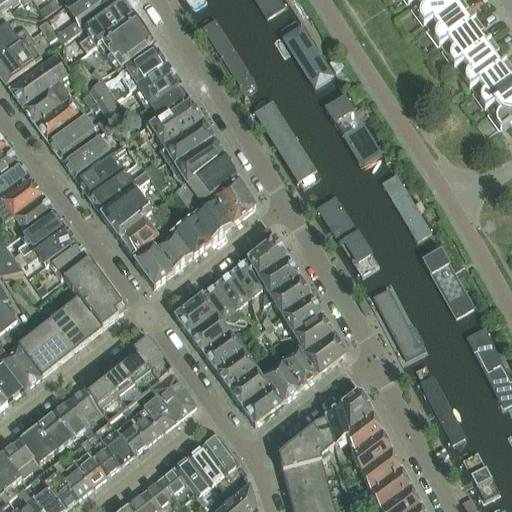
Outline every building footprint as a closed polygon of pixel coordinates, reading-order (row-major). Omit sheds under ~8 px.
[(0,0),(0,2),(8,13),(20,4),(23,8),(30,3),(28,0),(0,0)] [(78,0),(64,11),(75,27),(57,39),(65,51),(84,38),(79,31),(121,1),(120,0),(78,0)] [(201,0),(180,0),(192,19),(207,9),(201,0)] [(260,0),(266,9),(280,0),(260,0)] [(401,0),(408,8),(419,0),(401,0)] [(419,0),(408,8),(423,29),(459,3),(453,7),(448,0),(419,0)] [(423,29),(427,35),(439,50),(475,24),(474,24),(469,28),(462,19),(468,15),(459,3),(423,29)] [(135,24),(123,4),(85,32),(91,40),(81,48),(88,58),(99,50),(135,24)] [(55,5),(40,15),(45,22),(60,12),(55,5)] [(211,22),(196,31),(243,105),(257,96),(211,22)] [(12,23),(5,27),(0,31),(0,63),(31,41),(32,43),(32,42),(20,25),(12,23)] [(117,76),(152,51),(152,52),(153,51),(152,50),(136,25),(136,24),(135,24),(99,50),(117,76)] [(301,24),(283,36),(321,95),(339,84),(301,24)] [(483,36),(475,24),(439,50),(454,71),(490,45),(489,45),(484,49),(478,40),(483,36)] [(57,41),(47,26),(39,32),(50,47),(57,41)] [(41,62),(29,47),(33,44),(32,42),(32,43),(31,41),(0,63),(0,81),(5,89),(41,62)] [(454,71),(458,77),(469,92),(505,66),(499,70),(493,61),(498,57),(490,45),(454,71)] [(82,63),(88,58),(84,52),(77,57),(82,63)] [(137,92),(138,93),(168,74),(156,55),(127,75),(121,79),(132,96),(137,92)] [(338,61),(329,67),(335,77),(344,71),(338,61)] [(63,82),(48,62),(9,94),(23,113),(63,82)] [(511,78),(511,75),(505,66),(469,92),(485,113),(511,93),(511,86),(508,82),(511,78)] [(82,88),(92,81),(84,70),(78,74),(81,78),(75,82),(80,89),(76,92),(79,96),(85,92),(82,88)] [(179,92),(168,74),(138,93),(149,111),(179,92)] [(85,92),(89,98),(90,97),(105,87),(99,77),(92,81),(82,88),(85,92)] [(63,82),(23,113),(34,129),(56,113),(54,110),(68,100),(58,86),(63,82)] [(119,95),(113,99),(105,87),(90,97),(91,98),(83,103),(91,115),(99,110),(107,122),(98,128),(106,140),(130,124),(118,107),(124,103),(119,95)] [(349,96),(356,107),(366,100),(358,90),(349,96)] [(141,119),(151,135),(191,110),(179,92),(149,111),(150,113),(141,119)] [(511,93),(485,113),(499,133),(501,136),(511,127),(511,93)] [(344,98),(323,112),(364,172),(385,158),(344,98)] [(34,129),(47,147),(83,120),(70,103),(56,113),(34,129)] [(270,105),(251,117),(300,196),(319,184),(270,105)] [(202,128),(191,110),(151,135),(162,153),(202,128)] [(95,137),(84,121),(83,120),(47,147),(60,164),(95,137)] [(202,128),(162,153),(174,171),(213,146),(202,128)] [(62,167),(76,186),(112,160),(97,140),(62,167)] [(225,164),(213,146),(174,171),(185,189),(225,164)] [(0,156),(0,180),(18,168),(7,152),(0,156)] [(88,203),(124,178),(112,160),(76,186),(88,203)] [(185,189),(175,197),(190,218),(236,182),(225,164),(185,189)] [(0,204),(30,183),(18,168),(0,180),(0,204)] [(160,196),(168,191),(154,169),(146,175),(160,196)] [(88,203),(97,216),(100,219),(132,196),(150,183),(144,175),(130,186),(124,178),(88,203)] [(402,178),(387,187),(419,242),(434,233),(402,178)] [(0,221),(3,225),(42,200),(30,183),(0,204),(0,221)] [(255,213),(238,185),(225,195),(243,223),(255,213)] [(230,233),(243,223),(225,195),(212,205),(215,209),(230,233)] [(146,217),(132,196),(100,219),(116,242),(146,217)] [(15,222),(26,236),(54,216),(42,200),(3,225),(5,229),(15,222)] [(329,204),(315,213),(357,282),(372,273),(329,204)] [(116,242),(118,243),(132,263),(134,261),(178,226),(164,209),(149,220),(146,217),(116,242)] [(211,248),(230,233),(215,209),(195,225),(211,248)] [(66,233),(54,216),(26,236),(26,237),(21,240),(27,249),(20,253),(26,262),(66,233)] [(211,248),(195,225),(175,240),(192,263),(211,248)] [(38,253),(49,268),(77,249),(66,233),(26,262),(38,253)] [(173,278),(192,263),(175,240),(155,255),(173,278)] [(273,274),(287,264),(274,243),(260,255),(273,274)] [(0,278),(21,274),(2,246),(0,246),(0,278)] [(90,266),(77,249),(49,268),(62,286),(90,266)] [(154,293),(173,278),(155,255),(153,252),(137,265),(134,266),(154,293)] [(438,253),(422,262),(453,317),(469,308),(438,253)] [(273,274),(260,255),(247,265),(260,283),(273,274)] [(264,306),(298,283),(287,264),(273,274),(260,283),(263,288),(269,297),(265,300),(264,306)] [(248,300),(263,288),(260,283),(247,265),(232,277),(248,300)] [(124,312),(90,266),(62,286),(79,309),(76,311),(97,338),(123,318),(123,317),(123,313),(124,312)] [(248,300),(232,277),(217,289),(234,312),(235,311),(248,300)] [(283,320),(309,302),(298,283),(264,306),(264,310),(273,305),(283,320)] [(42,287),(35,291),(40,299),(47,294),(42,287)] [(235,311),(234,312),(217,289),(201,301),(215,320),(218,324),(233,327),(242,321),(235,311)] [(392,292),(370,303),(404,369),(426,358),(392,292)] [(215,320),(201,301),(175,322),(188,340),(215,320)] [(309,302),(283,320),(294,339),(321,321),(309,302)] [(0,305),(0,337),(11,329),(16,324),(5,304),(0,305)] [(371,315),(365,304),(359,308),(365,318),(371,315)] [(69,360),(97,338),(76,311),(46,332),(69,360)] [(269,313),(259,312),(258,320),(268,338),(275,334),(266,320),(269,313)] [(229,338),(218,324),(215,320),(188,340),(201,359),(229,338)] [(321,321),(294,339),(304,356),(302,358),(303,359),(332,339),(321,321)] [(511,386),(483,331),(465,341),(502,411),(511,406),(511,386)] [(46,332),(18,353),(41,383),(69,360),(46,332)] [(214,376),(242,356),(229,338),(201,359),(214,376)] [(319,381),(345,361),(332,339),(303,359),(319,381)] [(132,356),(158,390),(172,379),(171,378),(172,378),(160,360),(147,344),(132,356)] [(2,370),(2,371),(23,396),(24,395),(24,396),(41,383),(18,353),(8,361),(0,352),(0,347),(1,347),(0,345),(0,367),(0,368),(2,370)] [(303,359),(302,358),(300,355),(282,368),(301,396),(319,381),(303,359)] [(132,356),(115,370),(141,403),(145,399),(139,391),(143,387),(151,396),(158,390),(132,356)] [(228,395),(256,374),(242,356),(214,376),(228,395)] [(0,404),(5,411),(23,396),(2,371),(0,368),(0,367),(0,404)] [(301,396),(282,368),(263,383),(269,391),(283,409),(301,396)] [(141,403),(115,370),(98,383),(124,416),(141,403)] [(269,391),(263,383),(256,374),(228,395),(240,412),(269,391)] [(172,379),(158,390),(151,396),(157,403),(163,411),(183,395),(172,379)] [(433,379),(418,386),(454,456),(469,448),(433,379)] [(98,383),(82,396),(101,420),(104,418),(110,426),(124,416),(98,383)] [(269,391),(240,412),(255,432),(283,409),(269,391)] [(176,428),(192,415),(196,412),(183,395),(163,411),(176,428)] [(101,421),(101,420),(82,396),(71,405),(96,437),(102,432),(96,425),(101,421)] [(371,418),(361,399),(356,398),(340,411),(348,436),(371,418)] [(157,403),(144,413),(163,438),(176,428),(163,411),(157,403)] [(71,405),(53,418),(74,444),(84,436),(89,443),(96,437),(71,405)] [(324,423),(334,450),(343,444),(347,441),(349,439),(348,436),(340,411),(326,422),(324,423)] [(124,417),(130,424),(150,449),(163,438),(144,413),(136,420),(130,412),(124,417)] [(53,418),(37,431),(56,457),(57,457),(74,444),(53,418)] [(381,437),(371,418),(348,436),(349,439),(347,441),(355,456),(381,437)] [(279,459),(278,460),(280,468),(282,477),(321,467),(320,463),(325,459),(329,455),(333,451),(334,450),(324,423),(323,423),(324,424),(320,426),(316,428),(314,429),(313,430),(312,431),(312,433),(307,437),(279,459)] [(130,424),(116,435),(136,460),(150,449),(130,424)] [(122,470),(136,460),(116,435),(110,427),(96,438),(122,470)] [(37,431),(20,445),(40,470),(56,457),(37,431)] [(352,462),(361,477),(391,455),(381,437),(355,456),(356,459),(352,462)] [(82,449),(89,457),(108,481),(122,470),(96,438),(82,449)] [(231,492),(237,487),(242,484),(246,481),(239,470),(217,440),(203,451),(231,492)] [(20,445),(2,458),(22,483),(33,474),(40,482),(46,478),(40,470),(20,445)] [(203,451),(188,463),(210,493),(218,488),(224,497),(231,492),(203,451)] [(448,460),(444,452),(435,457),(440,465),(448,460)] [(370,495),(400,473),(391,455),(361,477),(370,495)] [(89,457),(75,468),(95,492),(108,481),(89,457)] [(11,492),(22,483),(2,458),(0,460),(0,490),(5,496),(11,504),(17,500),(11,492)] [(469,458),(456,465),(479,511),(488,511),(495,509),(469,458)] [(188,463),(173,475),(194,501),(197,504),(198,503),(205,511),(207,511),(208,511),(211,509),(203,499),(210,493),(188,463)] [(81,503),(95,492),(75,468),(66,475),(59,466),(54,470),(81,503)] [(321,467),(282,477),(286,491),(324,480),(321,467)] [(54,484),(47,490),(64,511),(69,511),(81,503),(54,470),(48,475),(54,484)] [(381,511),(410,491),(408,489),(400,473),(370,495),(371,496),(353,505),(356,511),(374,502),(379,511),(381,511)] [(173,475),(157,487),(176,511),(192,511),(188,506),(194,501),(173,475)] [(291,510),(329,499),(324,480),(286,491),(291,510)] [(41,511),(64,511),(47,490),(46,490),(40,483),(33,488),(38,496),(32,501),(41,511)] [(211,509),(208,511),(209,511),(224,511),(249,492),(242,484),(211,509)] [(176,511),(157,487),(142,499),(151,511),(176,511)] [(224,511),(254,511),(249,491),(249,492),(224,511)] [(415,511),(419,509),(410,491),(381,511),(415,511)] [(24,506),(15,511),(41,511),(32,501),(30,502),(30,501),(24,494),(18,499),(24,506)] [(151,511),(142,499),(127,511),(151,511)] [(332,511),(329,499),(291,510),(291,511),(332,511)]
